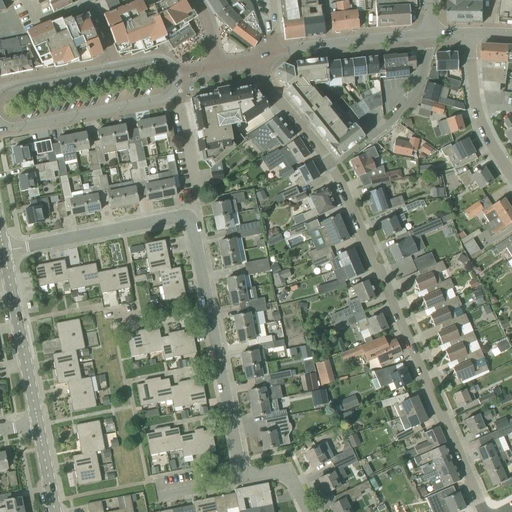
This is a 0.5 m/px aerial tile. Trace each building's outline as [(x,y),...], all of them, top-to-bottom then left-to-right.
[(49,4),(53,13),(72,4),(70,0),(48,0),(50,3),(49,4)] [(143,0),(140,0),(103,15),(119,54),(157,46),(156,46),(155,42),(165,37),(173,50),(195,35),(185,20),(193,15),(183,0),(162,0),(159,3),(146,8),(143,0)] [(117,0),(104,0),(110,11),(120,7),(117,0)] [(143,0),(146,8),(159,3),(162,0),(143,0)] [(206,0),(216,15),(237,3),(239,1),(240,1),(240,0),(206,0)] [(242,0),(241,2),(240,1),(239,1),(237,3),(216,15),(232,31),(246,16),(251,12),(246,7),(248,5),(244,0),(242,0)] [(279,0),(280,4),(285,40),(296,39),(304,38),(302,16),(300,2),(299,0),(279,0)] [(324,35),(324,33),(322,14),(321,14),(320,7),(321,7),(320,0),(299,0),(300,2),(302,16),(304,38),(324,35)] [(356,29),(358,29),(356,12),(349,12),(347,0),(342,0),(343,2),(342,2),(346,30),(351,30),(352,31),(356,31),(356,29)] [(376,24),(376,27),(410,25),(409,8),(418,8),(417,0),(382,0),(376,0),(376,8),(376,17),(373,17),(373,24),(376,24)] [(511,24),(511,0),(501,0),(499,24),(511,24)] [(346,30),(342,2),(336,3),(337,14),(330,15),(333,32),(335,32),(336,33),(339,33),(340,31),(346,30)] [(483,2),(471,2),(449,2),(448,2),(448,23),(483,23),(483,2)] [(253,10),(251,12),(246,16),(232,31),(254,48),(259,39),(259,38),(263,37),(254,9),(253,10)] [(101,50),(95,34),(89,19),(86,21),(83,15),(71,20),(70,18),(73,17),(71,13),(27,32),(33,46),(42,64),(43,64),(42,62),(44,61),(48,68),(91,59),(99,56),(101,50)] [(0,40),(0,73),(0,75),(1,76),(15,73),(18,73),(32,70),(32,68),(42,66),(26,35),(0,40)] [(500,83),(506,83),(508,71),(508,69),(509,62),(510,46),(483,44),(482,61),(483,61),(483,69),(484,69),(483,82),(485,82),(484,90),(499,91),(500,83)] [(446,53),(447,71),(458,71),(457,53),(451,53),(451,52),(446,53)] [(406,55),(397,56),(399,77),(409,76),(408,70),(415,69),(416,68),(415,58),(411,58),(411,53),(406,54),(406,55)] [(438,75),(437,71),(447,71),(446,53),(445,53),(435,54),(435,67),(431,67),(429,73),(438,75)] [(380,81),(380,78),(385,78),(399,77),(397,56),(396,56),(396,55),(383,57),(383,63),(378,64),(377,64),(378,74),(379,74),(380,81)] [(364,58),(366,76),(378,74),(377,64),(378,64),(377,57),(364,59),(364,58)] [(364,58),(352,60),(354,77),(366,76),(364,58)] [(329,80),(327,63),(326,59),(317,60),(305,61),(305,62),(295,63),(296,64),(293,64),(292,69),(283,65),(276,71),(277,81),(286,84),(287,84),(289,88),(285,91),(291,98),(298,108),(304,114),(310,123),(311,122),(316,129),(323,139),(323,138),(329,145),(328,145),(338,158),(347,151),(348,151),(356,144),(365,137),(355,124),(354,125),(335,102),(330,106),(314,86),(315,85),(329,83),(329,80)] [(355,83),(354,77),(352,60),(351,60),(345,61),(339,61),(341,79),(342,85),(355,83)] [(339,61),(327,63),(329,80),(341,79),(339,61)] [(447,78),(447,83),(447,85),(458,88),(460,82),(448,79),(449,78),(447,78)] [(426,83),(422,99),(453,108),(453,107),(464,110),(462,101),(454,103),(439,98),(442,87),(426,83)] [(210,168),(210,169),(221,160),(245,140),(236,129),(235,125),(245,123),(246,124),(269,109),(255,86),(228,92),(228,89),(228,88),(217,90),(217,91),(218,94),(190,99),(199,141),(197,141),(197,143),(200,142),(201,151),(203,162),(204,161),(210,168)] [(372,96),(376,108),(382,106),(381,92),(372,96)] [(370,112),(376,108),(372,96),(363,100),(370,112)] [(363,100),(357,104),(364,116),(370,112),(363,100)] [(422,100),(419,108),(431,112),(433,104),(431,103),(422,100)] [(357,104),(356,103),(349,108),(359,120),(364,116),(357,104)] [(445,107),(433,104),(431,112),(442,115),(445,107)] [(438,123),(439,128),(433,129),(436,137),(441,135),(441,137),(464,130),(460,115),(446,120),(447,120),(438,123)] [(295,136),(284,123),(278,116),(278,117),(254,132),(257,136),(255,138),(263,147),(265,145),(269,150),(279,142),(282,146),(295,136)] [(164,117),(151,120),(154,136),(167,133),(164,117)] [(142,141),(135,143),(138,162),(146,160),(143,147),(148,146),(146,138),(154,136),(151,120),(137,123),(140,139),(141,139),(142,141)] [(125,125),(111,128),(116,152),(128,149),(131,163),(136,162),(138,162),(135,143),(128,144),(127,141),(128,141),(125,125)] [(98,130),(100,141),(93,142),(95,151),(97,160),(105,159),(104,154),(116,152),(111,128),(98,130)] [(86,133),(72,136),(75,151),(89,149),(86,133)] [(177,149),(174,135),(167,137),(170,151),(177,149)] [(58,138),(59,143),(62,158),(56,159),(59,170),(60,177),(67,176),(64,162),(77,160),(76,158),(75,151),(72,136),(59,138),(58,138)] [(395,140),(393,153),(411,157),(412,151),(416,152),(419,139),(410,137),(409,143),(395,140)] [(285,161),(289,166),(278,173),(283,179),(294,172),(291,167),(297,163),(310,155),(299,138),(278,152),(277,150),(266,156),(274,168),(285,161)] [(473,146),(471,146),(468,139),(452,147),(450,144),(441,149),(444,156),(447,157),(455,153),(459,161),(475,153),(474,151),(475,149),(473,146)] [(16,164),(22,163),(23,168),(34,165),(33,160),(31,161),(30,153),(36,152),(37,155),(44,153),(52,152),(52,151),(51,144),(50,140),(27,144),(28,146),(13,149),(16,164)] [(59,143),(51,144),(52,151),(55,151),(56,155),(56,159),(62,158),(59,143)] [(420,151),(428,156),(429,154),(430,155),(436,152),(424,145),(420,151)] [(362,152),(363,154),(350,160),(358,177),(367,173),(369,173),(369,177),(371,184),(389,181),(388,174),(388,173),(384,174),(383,168),(382,166),(376,169),(372,160),(378,157),(374,147),(362,152)] [(92,171),(98,170),(100,169),(99,165),(98,165),(97,160),(95,151),(89,152),(91,166),(89,166),(90,171),(92,171)] [(136,162),(137,169),(140,183),(146,182),(146,185),(148,195),(149,201),(163,198),(158,174),(149,176),(146,176),(144,168),(147,167),(146,160),(138,162),(136,162)] [(213,186),(224,179),(222,169),(221,160),(210,169),(211,177),(213,186)] [(170,171),(158,174),(163,198),(176,196),(172,177),(178,176),(175,161),(168,163),(170,171)] [(54,178),(52,171),(50,162),(43,164),(32,166),(33,173),(19,176),(22,192),(29,190),(30,197),(38,195),(35,181),(46,179),(46,180),(54,178)] [(311,163),(298,170),(302,178),(296,181),(300,187),(319,177),(311,163)] [(431,165),(419,167),(420,174),(432,173),(431,165)] [(493,181),(484,168),(472,176),(468,170),(458,176),(465,187),(475,181),(480,189),(493,181)] [(100,169),(98,170),(102,191),(108,189),(108,192),(111,209),(125,206),(120,184),(109,186),(106,175),(103,175),(101,169),(100,169)] [(132,182),(120,184),(125,206),(138,203),(135,187),(134,187),(134,184),(140,183),(137,169),(130,170),(132,182)] [(98,170),(92,171),(93,178),(92,178),(94,187),(90,187),(90,190),(82,191),(87,213),(100,211),(97,192),(102,191),(98,170)] [(60,177),(65,202),(70,201),(73,216),(87,213),(82,191),(70,194),(67,176),(60,177)] [(373,215),(404,204),(402,196),(393,199),(387,201),(383,188),(391,185),(390,181),(390,180),(389,181),(371,184),(373,191),(366,194),(373,215)] [(300,194),(296,187),(281,194),(284,201),(294,197),(300,194)] [(293,218),(296,225),(335,207),(330,196),(331,193),(330,190),(327,189),(326,188),(311,196),(317,210),(303,216),(302,214),(293,218)] [(432,189),(433,198),(442,197),(442,189),(432,189)] [(308,197),(306,192),(305,191),(300,194),(294,197),(296,203),(308,197)] [(232,201),(228,201),(212,205),(214,217),(231,214),(237,213),(235,200),(244,198),(243,192),(231,195),(232,201)] [(44,222),(41,211),(50,209),(47,198),(30,201),(32,208),(25,209),(28,225),(44,222)] [(483,215),(488,223),(498,216),(511,209),(504,198),(492,206),(482,212),(484,214),(483,215)] [(404,206),(407,212),(419,207),(420,209),(426,206),(426,205),(424,201),(416,201),(404,206)] [(64,203),(65,202),(57,204),(60,219),(67,217),(64,203)] [(469,219),(483,210),(478,202),(463,211),(469,219)] [(486,224),(493,235),(511,222),(511,210),(511,209),(498,216),(488,223),(486,224)] [(217,230),(233,227),(231,214),(214,217),(217,230)] [(405,228),(400,230),(398,224),(406,220),(403,214),(395,217),(380,223),(386,237),(394,234),(396,238),(397,237),(407,233),(405,228)] [(417,252),(414,245),(411,240),(442,226),(441,224),(451,219),(450,214),(439,219),(408,232),(411,238),(390,247),(396,261),(408,256),(417,252)] [(318,229),(321,237),(343,227),(338,215),(318,224),(316,219),(296,227),(298,232),(306,228),(309,233),(318,229)] [(240,225),(237,226),(238,232),(261,227),(260,221),(249,223),(240,225)] [(261,227),(238,232),(239,238),(262,233),(261,227)] [(312,260),(332,252),(330,247),(349,239),(343,227),(321,237),(326,247),(317,251),(316,249),(308,252),(312,260)] [(511,235),(510,236),(494,246),(499,253),(506,248),(511,256),(511,235)] [(282,242),(280,236),(265,242),(268,249),(282,242)] [(238,251),(236,239),(219,242),(222,254),(238,251)] [(257,242),(256,244),(257,247),(265,246),(264,239),(259,240),(258,241),(257,242)] [(472,239),(463,245),(467,251),(471,257),(480,251),(476,245),(472,239)] [(147,259),(168,255),(165,240),(144,244),(147,259)] [(494,246),(490,249),(495,256),(499,253),(494,246)] [(333,271),(335,271),(337,270),(343,267),(358,261),(353,249),(338,256),(335,257),(332,252),(312,260),(312,261),(315,268),(322,265),(329,261),(333,271)] [(238,251),(222,254),(224,268),(241,264),(238,251)] [(461,254),(457,260),(463,264),(467,259),(461,254)] [(147,259),(150,273),(159,272),(171,269),(168,255),(147,259)] [(245,270),(269,265),(268,259),(244,263),(245,270)] [(68,280),(66,269),(65,260),(50,263),(54,283),(68,280)] [(340,283),(342,282),(363,273),(358,261),(343,267),(337,270),(335,271),(340,283)] [(442,261),(418,271),(421,277),(415,280),(416,283),(414,288),(419,289),(420,292),(426,289),(441,283),(437,274),(446,270),(442,261)] [(54,283),(50,263),(35,266),(39,287),(54,283)] [(270,270),(270,271),(271,275),(281,271),(277,263),(269,266),(269,267),(270,270)] [(100,284),(97,273),(95,264),(81,266),(85,287),(99,284),(100,284)] [(269,267),(269,265),(245,270),(246,275),(246,276),(249,275),(265,272),(270,271),(270,270),(269,267)] [(81,266),(81,267),(66,269),(68,280),(70,290),(85,287),(81,266)] [(131,288),(126,267),(112,270),(116,291),(131,288)] [(171,269),(159,272),(162,286),(183,282),(180,267),(171,269)] [(112,270),(97,273),(100,284),(99,284),(101,294),(116,291),(112,270)] [(272,277),(274,286),(275,286),(283,283),(285,282),(284,280),(291,278),(288,270),(281,271),(271,275),(271,276),(272,277)] [(245,289),(243,276),(227,279),(229,292),(245,289)] [(450,279),(441,283),(426,289),(429,295),(422,298),(423,301),(422,305),(426,307),(427,309),(433,307),(448,300),(455,297),(452,289),(454,288),(450,279)] [(468,282),(472,289),(479,286),(476,279),(468,282)] [(352,300),(354,306),(360,304),(367,301),(376,297),(369,280),(353,286),(354,288),(356,295),(358,298),(352,300)] [(183,282),(162,286),(163,291),(165,301),(186,297),(183,282)] [(322,294),(338,289),(335,282),(320,286),(317,287),(319,295),(322,294)] [(232,305),(239,303),(240,309),(265,304),(266,304),(264,298),(256,299),(254,287),(251,287),(229,292),(228,293),(229,300),(231,300),(232,305)] [(477,290),(472,292),(476,300),(478,299),(483,297),(481,292),(480,290),(478,291),(477,290)] [(448,300),(433,307),(436,313),(430,315),(431,319),(429,323),(434,325),(435,327),(441,324),(463,315),(459,307),(461,306),(457,296),(455,297),(448,300)] [(307,304),(298,302),(296,310),(306,312),(307,304)] [(240,309),(241,315),(234,316),(236,329),(258,325),(256,313),(266,311),(265,304),(240,309)] [(349,308),(332,315),(335,323),(352,316),(349,308)] [(279,312),(271,313),(273,321),(280,319),(279,312)] [(367,320),(366,319),(357,323),(357,324),(360,332),(367,329),(370,336),(374,334),(387,329),(381,314),(367,320)] [(442,345),(449,342),(464,335),(473,332),(465,314),(463,315),(441,324),(443,330),(437,333),(439,336),(437,341),(441,342),(442,345)] [(335,323),(333,324),(336,331),(338,330),(357,323),(353,315),(352,316),(335,323)] [(83,326),(93,324),(92,317),(81,319),(83,326)] [(59,338),(82,334),(79,319),(56,324),(59,338)] [(503,330),(511,326),(507,319),(500,323),(503,330)] [(239,342),(247,341),(248,346),(273,341),(271,336),(255,339),(254,335),(260,334),(258,325),(236,329),(239,342)] [(143,330),(147,354),(163,351),(161,338),(159,330),(153,331),(153,332),(151,333),(151,331),(150,328),(143,330)] [(131,357),(147,354),(143,330),(135,331),(135,334),(136,336),(134,336),(133,335),(127,336),(131,357)] [(185,335),(184,333),(184,330),(176,332),(181,356),(197,353),(192,332),(186,333),(187,334),(185,335)] [(164,359),(165,359),(181,356),(176,332),(168,333),(169,336),(169,338),(167,338),(167,337),(161,338),(163,351),(164,359)] [(449,360),(450,362),(456,360),(471,353),(468,345),(476,341),(473,332),(464,335),(449,342),(451,348),(445,351),(446,354),(445,358),(449,360)] [(59,338),(61,353),(75,350),(76,351),(85,349),(82,334),(59,338)] [(390,361),(388,358),(401,352),(397,344),(398,344),(397,341),(396,342),(395,340),(387,344),(384,336),(340,354),(342,360),(362,352),(367,362),(376,358),(380,366),(390,361)] [(509,349),(509,348),(505,340),(498,343),(503,352),(509,349)] [(244,366),(260,363),(257,351),(274,347),(273,341),(248,346),(249,352),(241,354),(244,366)] [(309,345),(300,347),(302,359),(312,357),(309,345)] [(290,349),(286,349),(288,358),(292,358),(292,356),(297,355),(296,348),(290,349)] [(471,353),(456,360),(459,366),(452,368),(454,371),(452,376),(456,377),(457,380),(460,379),(461,382),(468,379),(487,370),(483,359),(484,358),(480,349),(471,353)] [(52,355),(55,369),(78,365),(76,351),(75,350),(61,353),(52,355)] [(321,385),(334,381),(328,360),(315,363),(321,385)] [(254,378),(255,384),(280,379),(283,378),(292,377),(290,370),(269,374),(267,362),(266,362),(260,363),(244,366),(246,380),(254,378)] [(78,365),(55,369),(58,384),(67,382),(81,380),(81,379),(78,365)] [(393,382),(393,383),(396,389),(411,383),(404,369),(391,375),(388,368),(373,372),(376,378),(372,380),(376,390),(393,382)] [(307,393),(317,390),(314,374),(303,376),(307,393)] [(93,392),(91,378),(90,377),(81,379),(81,380),(67,382),(70,397),(93,392)] [(152,379),(157,403),(172,400),(170,387),(169,379),(168,379),(163,380),(163,381),(161,382),(161,380),(160,377),(152,379)] [(143,385),(143,384),(137,385),(141,406),(157,403),(152,379),(144,380),(145,383),(145,385),(143,385)] [(202,381),(196,382),(196,383),(194,384),(194,382),(193,379),(185,381),(190,405),(206,402),(202,381)] [(255,384),(256,390),(249,391),(251,404),(276,399),(273,387),(281,385),(280,379),(255,384)] [(170,387),(172,400),(174,408),(190,405),(185,381),(178,382),(178,385),(178,387),(176,387),(176,386),(170,387)] [(465,390),(454,395),(459,407),(476,400),(473,394),(475,393),(472,387),(465,390)] [(494,400),(503,396),(499,387),(489,392),(490,394),(478,399),(481,406),(491,402),(490,402),(494,400)] [(314,406),(328,404),(325,390),(311,392),(314,406)] [(93,392),(70,397),(73,412),(96,407),(93,392)] [(402,417),(422,409),(416,397),(410,399),(407,393),(381,401),(383,408),(393,405),(399,418),(402,417)] [(345,411),(353,407),(359,404),(355,395),(341,401),(345,411)] [(102,398),(103,406),(110,404),(108,397),(102,398)] [(273,413),(274,419),(287,416),(286,410),(278,411),(276,399),(251,404),(254,417),(270,414),(273,413)] [(206,406),(199,408),(200,415),(207,414),(206,406)] [(402,417),(399,418),(405,431),(395,435),(398,442),(410,436),(408,429),(427,421),(422,409),(402,417)] [(482,423),(492,418),(496,417),(493,409),(492,410),(486,412),(479,415),(478,414),(465,420),(471,434),(484,428),(482,423)] [(187,410),(181,411),(182,419),(189,418),(187,410)] [(345,413),(339,415),(341,421),(347,419),(345,413)] [(264,449),(278,446),(290,444),(288,435),(285,423),(288,423),(287,416),(274,419),(265,420),(265,421),(266,426),(267,433),(261,434),(264,449)] [(497,430),(509,425),(507,418),(494,424),(497,430)] [(79,440),(102,435),(99,421),(76,425),(79,440)] [(504,453),(501,446),(498,439),(511,432),(511,424),(510,425),(509,425),(497,430),(497,431),(489,434),(492,443),(477,449),(483,462),(504,453)] [(166,452),(182,449),(179,436),(180,436),(178,428),(172,429),(172,430),(170,431),(170,429),(170,426),(161,428),(166,452)] [(417,454),(417,455),(432,449),(444,443),(446,443),(438,426),(437,427),(424,433),(428,443),(415,448),(404,453),(407,459),(417,454)] [(152,433),(147,434),(146,434),(150,455),(166,452),(161,428),(154,429),(154,432),(155,434),(153,434),(152,433)] [(195,434),(196,434),(200,454),(216,451),(212,430),(206,431),(205,431),(206,432),(204,433),(203,431),(203,428),(194,430),(194,433),(195,434)] [(353,447),(362,443),(357,433),(348,436),(353,447)] [(184,457),(200,454),(196,434),(195,434),(186,436),(186,435),(180,436),(179,436),(182,449),(184,457)] [(96,452),(105,450),(102,435),(79,440),(82,454),(96,452)] [(431,457),(433,461),(449,454),(445,445),(420,456),(420,455),(414,458),(416,463),(422,461),(431,457)] [(326,461),(330,459),(332,465),(354,454),(351,448),(333,457),(330,451),(323,455),(319,447),(305,453),(306,455),(304,456),(306,461),(309,461),(313,468),(326,462),(326,461)] [(501,468),(498,462),(511,457),(509,450),(504,453),(483,462),(488,474),(501,468)] [(98,466),(96,452),(82,454),(72,456),(75,471),(98,466)] [(335,471),(333,472),(318,479),(325,494),(340,486),(337,479),(349,473),(346,467),(351,465),(353,467),(355,468),(359,465),(354,454),(332,465),(335,471)] [(422,469),(422,470),(424,475),(421,476),(421,477),(453,463),(449,454),(433,461),(430,466),(422,469)] [(421,477),(423,482),(430,479),(431,482),(457,472),(453,463),(421,477)] [(98,466),(75,471),(78,486),(101,481),(98,466)] [(511,476),(506,480),(501,468),(488,474),(493,486),(500,483),(503,489),(511,484),(511,476)] [(8,473),(11,487),(17,485),(15,471),(8,473)] [(457,472),(431,482),(435,491),(460,480),(457,472)] [(348,497),(337,502),(331,506),(333,511),(350,511),(349,508),(347,505),(355,501),(354,499),(353,496),(360,492),(371,487),(368,481),(346,492),(348,497)] [(272,505),(268,483),(234,490),(235,493),(236,493),(238,508),(239,511),(246,510),(243,498),(256,496),(258,508),(272,505)] [(428,496),(424,488),(419,490),(423,498),(428,496)] [(447,507),(449,511),(456,511),(465,508),(458,493),(449,497),(444,499),(441,492),(430,496),(436,511),(447,507)] [(235,493),(214,497),(217,511),(216,511),(239,511),(238,508),(236,493),(235,493)] [(87,504),(88,511),(133,511),(132,503),(130,495),(123,496),(125,506),(126,509),(108,511),(103,511),(101,501),(87,504)] [(193,505),(194,511),(215,511),(217,511),(214,497),(192,502),(193,505)] [(5,501),(6,508),(0,509),(0,511),(16,511),(23,511),(21,498),(5,501)]
